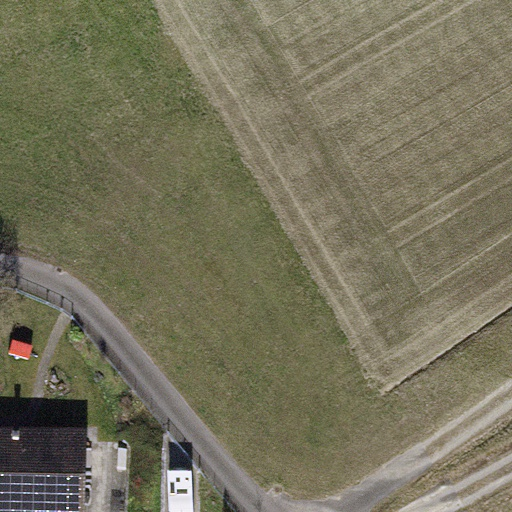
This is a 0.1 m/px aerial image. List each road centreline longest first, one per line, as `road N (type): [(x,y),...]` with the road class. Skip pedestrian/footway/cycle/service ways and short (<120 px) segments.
road 1 (track): [(0,306),(76,308),(188,435),(277,511)]
road 2 (track): [(324,511),(511,395)]
